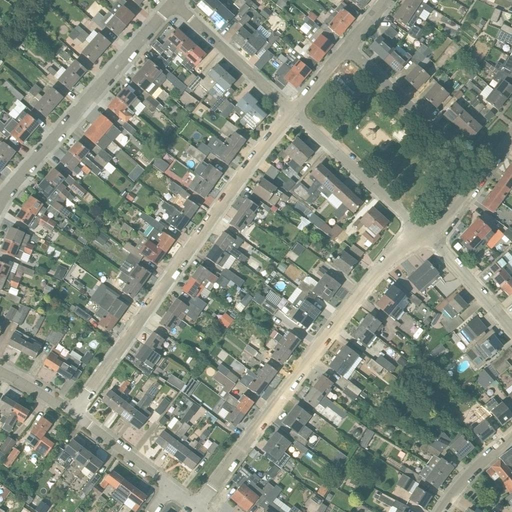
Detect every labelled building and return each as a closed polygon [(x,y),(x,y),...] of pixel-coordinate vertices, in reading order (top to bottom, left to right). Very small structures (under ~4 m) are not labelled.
[(115,7),(110,13),(126,27),(134,17),(123,7),(127,3),(124,0),(123,0),(110,0),(109,1),(115,7)] [(202,0),(196,7),(209,18),(220,6),(214,0),(202,0)] [(241,0),(245,3),(244,4),(249,9),(251,7),(255,10),(257,8),(248,0),(241,0)] [(279,0),(275,5),(280,10),(282,11),(287,5),(285,4),(288,0),(279,0)] [(348,0),(350,1),(361,11),(369,1),(368,0),(348,0)] [(418,0),(406,0),(402,6),(413,14),(418,17),(423,10),(436,19),(439,15),(421,2),(418,0)] [(327,13),(330,15),(347,28),(354,19),(346,13),(350,9),(342,3),(335,11),(331,8),(327,13)] [(241,18),(249,9),(244,4),(236,13),(241,18)] [(220,6),(209,18),(221,30),(233,18),(220,6)] [(407,34),(417,40),(422,31),(413,25),(418,17),(413,14),(402,6),(394,18),(410,29),(407,34)] [(272,13),(265,7),(260,14),(266,20),(272,13)] [(489,21),(496,24),(501,11),(494,9),(489,21)] [(281,17),(287,22),(292,16),(285,11),(281,17)] [(110,13),(109,12),(103,18),(98,13),(91,21),(102,31),(106,27),(117,37),(126,27),(110,13)] [(307,17),(313,22),(317,18),(311,12),(307,17)] [(232,40),(241,48),(255,32),(246,24),(250,19),(246,15),(238,23),(243,27),(232,40)] [(330,15),(319,28),(328,35),(332,31),(339,37),(347,28),(330,15)] [(304,37),(309,41),(325,54),(332,45),(325,39),(328,35),(319,28),(315,24),(309,19),(305,24),(311,29),(304,37)] [(486,22),(482,20),(477,27),(481,29),(486,22)] [(511,34),(511,29),(503,25),(500,30),(511,36),(511,34)] [(77,26),(74,30),(79,34),(85,40),(89,36),(77,26)] [(370,48),(384,60),(393,51),(388,46),(393,41),(391,40),(397,34),(394,31),(390,27),(370,48)] [(167,49),(172,54),(173,53),(187,38),(177,29),(160,48),(164,52),(167,49)] [(504,42),(511,46),(511,44),(511,36),(500,30),(495,40),(503,44),(504,42)] [(255,32),(241,48),(242,47),(252,56),(251,57),(252,58),(261,47),(266,52),(267,51),(279,37),(272,32),(270,35),(265,40),(255,32)] [(85,40),(79,34),(76,38),(82,44),(85,40)] [(99,34),(90,44),(102,54),(110,44),(99,34)] [(187,38),(173,53),(183,61),(183,62),(196,47),(187,38)] [(296,45),(292,50),(307,61),(310,57),(317,63),(325,54),(309,41),(301,50),(296,45)] [(15,50),(19,46),(14,42),(10,46),(15,50)] [(102,54),(90,44),(82,54),(93,64),(102,54)] [(419,57),(422,54),(427,48),(422,45),(418,48),(414,53),(419,57)] [(183,62),(183,61),(180,64),(190,73),(206,56),(196,47),(183,62)] [(427,48),(422,54),(426,57),(432,50),(429,47),(427,48)] [(284,65),(290,70),(292,72),(303,80),(310,71),(303,65),(307,61),(292,50),(285,59),(287,60),(284,65)] [(273,56),(267,51),(266,52),(263,54),(270,60),(273,56)] [(393,51),(384,60),(398,73),(408,63),(407,62),(411,58),(407,54),(407,53),(402,59),(393,51)] [(64,52),(60,56),(66,61),(70,57),(64,52)] [(159,56),(155,60),(165,69),(174,59),(171,55),(165,61),(159,56)] [(429,77),(428,76),(422,70),(430,61),(426,57),(405,80),(411,85),(417,91),(429,77)] [(70,67),(66,71),(78,81),(87,71),(75,61),(75,62),(70,67)] [(166,80),(171,85),(176,79),(169,73),(165,77),(161,73),(162,73),(149,61),(140,71),(153,82),(159,87),(166,80)] [(213,88),(225,74),(216,65),(213,70),(212,69),(211,71),(204,79),(202,81),(197,76),(196,78),(186,88),(192,93),(199,84),(203,88),(208,93),(213,88)] [(56,73),(50,67),(46,71),(53,77),(56,73)] [(292,72),(290,70),(287,75),(284,72),(277,80),(285,87),(288,83),(296,89),(303,80),(292,72)] [(78,81),(66,71),(58,81),(69,91),(78,81)] [(151,97),(159,87),(153,82),(140,71),(132,81),(147,94),(149,95),(145,100),(156,109),(155,109),(159,113),(163,108),(159,105),(159,104),(153,99),(151,97)] [(498,84),(493,90),(506,100),(511,91),(511,87),(509,86),(511,81),(511,80),(504,75),(501,73),(498,71),(492,80),(498,84)] [(182,84),(186,88),(196,78),(191,73),(186,80),(182,84)] [(217,109),(218,110),(227,101),(226,100),(222,96),(230,88),(231,87),(231,86),(235,82),(225,74),(213,88),(221,96),(210,108),(215,112),(217,109)] [(424,98),(430,103),(436,108),(448,95),(443,90),(441,88),(449,79),(445,75),(424,98)] [(477,96),(481,92),(468,80),(464,85),(477,96)] [(20,102),(24,97),(6,82),(3,87),(20,102)] [(488,84),(482,92),(488,96),(494,87),(488,84)] [(35,85),(32,88),(38,94),(41,90),(35,85)] [(38,94),(32,88),(28,92),(39,102),(34,108),(46,118),(54,108),(43,98),(38,94)] [(63,99),(51,88),(43,98),(54,108),(63,99)] [(125,88),(116,98),(132,112),(140,102),(136,99),(136,98),(125,88)] [(457,101),(463,95),(458,90),(453,97),(457,101)] [(506,100),(493,90),(485,101),(498,111),(506,100)] [(233,111),(242,119),(254,105),(257,103),(248,94),(235,108),(231,104),(230,104),(227,101),(218,110),(221,113),(219,116),(225,119),(233,111)] [(125,123),(121,127),(132,136),(136,132),(126,123),(131,117),(134,114),(131,112),(132,112),(116,98),(108,108),(125,123)] [(480,102),(475,98),(469,105),(474,109),(480,102)] [(19,115),(14,121),(19,125),(31,135),(39,126),(23,111),(26,108),(17,100),(13,104),(16,106),(13,110),(19,115)] [(152,113),(155,109),(156,109),(145,100),(141,104),(152,113)] [(443,115),(452,124),(463,112),(459,108),(454,103),(443,115)] [(242,119),(238,122),(243,127),(246,123),(254,130),(266,116),(254,105),(242,119)] [(452,124),(461,132),(472,120),(463,112),(452,124)] [(490,112),(484,118),(488,121),(494,115),(490,112)] [(101,115),(92,125),(103,135),(112,125),(101,115)] [(19,125),(14,121),(13,120),(6,127),(0,121),(0,133),(7,139),(11,135),(22,145),(31,135),(19,125)] [(472,120),(461,132),(471,141),(482,129),(472,120)] [(103,135),(92,125),(84,135),(95,145),(103,135)] [(168,128),(162,135),(167,139),(173,132),(168,128)] [(221,134),(217,139),(237,153),(246,141),(235,133),(230,139),(227,137),(227,138),(221,134)] [(196,149),(206,157),(209,153),(217,158),(228,166),(237,153),(217,139),(216,139),(209,148),(201,143),(196,149)] [(287,156),(292,160),(305,147),(297,139),(285,152),(283,150),(277,156),(283,161),(287,156)] [(3,143),(0,147),(0,157),(7,163),(15,153),(3,143)] [(84,166),(90,171),(96,177),(101,171),(84,157),(89,153),(77,143),(69,152),(80,162),(84,166)] [(201,164),(206,157),(196,149),(196,150),(190,145),(185,153),(201,164)] [(292,160),(287,165),(297,175),(303,168),(301,167),(313,154),(305,147),(292,160)] [(109,156),(102,149),(97,154),(108,163),(112,159),(109,156)] [(156,157),(148,150),(140,159),(148,166),(156,157)] [(71,172),(80,162),(69,152),(60,162),(71,172)] [(108,163),(97,154),(93,159),(107,172),(112,167),(108,163)] [(158,158),(152,166),(163,174),(169,166),(158,158)] [(208,164),(198,177),(213,187),(222,174),(211,166),(208,164)] [(305,202),(305,203),(313,195),(331,174),(320,165),(311,175),(317,180),(313,185),(313,184),(307,190),(299,183),(291,192),(304,203),(305,202)] [(81,170),(87,175),(90,171),(84,166),(81,170)] [(272,182),(279,172),(271,166),(263,175),(272,182)] [(54,170),(45,180),(56,189),(67,198),(71,202),(74,198),(70,195),(64,190),(66,188),(61,184),(65,180),(54,170)] [(136,178),(130,173),(127,177),(133,182),(136,178)] [(332,194),(341,184),(331,174),(313,195),(305,203),(310,206),(316,199),(316,198),(321,193),(327,199),(332,194)] [(511,178),(505,174),(497,184),(508,192),(508,193),(511,195),(511,178)] [(196,176),(188,188),(193,192),(204,199),(213,187),(198,177),(196,176)] [(282,194),(283,193),(261,179),(252,192),(267,203),(268,202),(273,206),(279,198),(285,203),(289,198),(282,194)] [(287,193),(295,184),(290,179),(281,188),(287,193)] [(47,203),(49,205),(59,213),(66,218),(70,213),(61,206),(67,198),(56,189),(45,180),(36,189),(46,198),(47,203)] [(81,198),(86,192),(74,182),(70,188),(81,198)] [(180,197),(172,208),(189,220),(198,207),(188,200),(191,196),(184,191),(181,189),(174,184),(172,182),(167,189),(176,196),(177,194),(180,197)] [(332,194),(342,203),(343,204),(352,194),(341,184),(332,194)] [(497,184),(490,195),(501,203),(508,193),(508,192),(497,184)] [(129,192),(125,197),(131,202),(135,197),(129,192)] [(363,204),(352,194),(343,204),(333,216),(339,221),(349,210),(354,214),(363,204)] [(501,203),(490,195),(482,206),(493,214),(496,209),(501,203)] [(43,215),(46,211),(46,210),(42,207),(43,205),(30,197),(23,208),(35,216),(54,228),(56,224),(43,215)] [(238,212),(251,221),(254,216),(253,214),(258,207),(247,199),(238,212)] [(189,220),(172,208),(164,202),(160,207),(166,211),(165,212),(172,217),(174,218),(169,225),(180,233),(189,220)] [(35,216),(23,208),(16,219),(28,227),(32,221),(41,227),(39,231),(50,236),(54,229),(53,229),(54,228),(35,216)] [(364,224),(368,228),(380,216),(372,208),(360,221),(358,219),(352,226),(358,231),(364,224)] [(145,239),(148,241),(165,253),(174,241),(163,233),(161,232),(164,227),(162,226),(153,220),(142,212),(138,218),(142,220),(153,228),(147,237),(138,231),(137,233),(145,239)] [(251,221),(238,212),(229,225),(240,232),(241,231),(245,234),(249,229),(247,228),(248,226),(261,235),(264,231),(252,221),(251,221)] [(380,216),(368,228),(373,233),(367,239),(373,244),(379,238),(376,236),(388,223),(380,216)] [(97,218),(94,222),(100,227),(103,223),(97,218)] [(303,218),(296,227),(302,232),(310,223),(303,218)] [(478,220),(469,229),(480,240),(485,244),(494,235),(478,220)] [(100,227),(94,222),(91,225),(97,230),(100,227)] [(342,231),(336,225),(332,230),(325,223),(319,229),(328,236),(333,241),(334,240),(342,231)] [(132,229),(124,224),(121,228),(120,229),(128,235),(132,229)] [(29,236),(24,234),(10,228),(5,240),(19,246),(24,248),(32,251),(34,247),(34,246),(26,243),(29,236)] [(474,256),(481,248),(476,244),(480,240),(469,229),(460,239),(468,246),(471,249),(469,252),(474,256)] [(511,233),(507,229),(502,235),(511,244),(511,233)] [(90,237),(83,232),(77,241),(84,246),(90,237)] [(100,233),(95,241),(103,246),(108,239),(100,233)] [(224,233),(215,245),(228,254),(230,256),(235,259),(235,260),(238,262),(243,266),(244,265),(252,270),(256,265),(247,259),(248,259),(230,247),(235,241),(224,233)] [(19,246),(5,240),(0,252),(14,258),(20,260),(23,253),(30,256),(32,251),(24,248),(19,246)] [(123,249),(130,254),(131,254),(141,261),(143,257),(156,266),(165,253),(148,241),(140,252),(127,243),(123,249)] [(305,249),(297,244),(291,252),(299,257),(305,249)] [(217,265),(222,268),(230,256),(228,254),(215,245),(206,258),(217,266),(217,265)] [(353,245),(348,251),(359,259),(364,253),(353,245)] [(342,252),(338,258),(336,260),(331,256),(327,261),(347,276),(352,269),(357,263),(342,252)] [(120,272),(129,277),(142,286),(151,274),(138,265),(141,261),(131,254),(130,254),(126,260),(128,261),(120,272)] [(492,278),(501,287),(511,277),(511,268),(502,257),(500,259),(489,268),(495,275),(492,278)] [(0,262),(0,276),(6,279),(18,284),(20,279),(13,277),(16,271),(32,277),(34,272),(9,261),(7,266),(0,262)] [(427,262),(418,271),(431,286),(440,277),(427,262)] [(287,267),(282,263),(278,269),(283,273),(287,267)] [(53,278),(61,281),(66,269),(58,266),(53,278)] [(200,266),(191,279),(204,288),(209,282),(207,280),(211,274),(200,266)] [(244,282),(224,268),(219,274),(230,282),(235,285),(240,288),(244,282)] [(322,279),(319,284),(333,294),(340,285),(326,275),(328,273),(320,268),(315,274),(322,279)] [(431,286),(418,271),(408,280),(421,294),(431,286)] [(229,281),(221,275),(215,283),(224,289),(229,281)] [(6,279),(0,276),(0,290),(1,291),(3,286),(8,288),(9,286),(16,289),(18,284),(6,279)] [(129,277),(124,284),(126,285),(122,292),(133,299),(142,286),(129,277)] [(511,277),(501,287),(509,297),(511,294),(511,277)] [(195,300),(196,300),(200,294),(204,288),(191,279),(182,291),(193,299),(194,299),(195,300)] [(84,286),(76,280),(72,286),(80,291),(84,286)] [(296,288),(301,292),(302,291),(314,300),(317,296),(327,303),(333,294),(319,284),(316,289),(310,285),(308,287),(301,282),(296,288)] [(53,289),(46,286),(43,294),(50,297),(53,289)] [(392,286),(384,296),(397,307),(397,306),(405,296),(392,286)] [(301,292),(292,305),(313,320),(320,312),(310,305),(314,300),(302,291),(301,292)] [(18,304),(21,298),(7,293),(4,298),(18,304)] [(259,306),(264,299),(257,293),(251,300),(259,306)] [(247,294),(235,307),(240,312),(252,299),(247,294)] [(397,307),(384,296),(376,306),(395,321),(403,311),(397,306),(397,307)] [(409,301),(417,307),(421,302),(413,296),(409,301)] [(458,314),(467,306),(458,296),(446,306),(455,316),(458,314)] [(177,299),(168,312),(181,321),(189,310),(198,316),(201,311),(192,305),(189,309),(187,308),(188,307),(177,299)] [(273,316),(278,309),(275,307),(264,299),(259,306),(273,316)] [(105,302),(101,308),(118,320),(127,307),(116,300),(112,306),(105,302)] [(195,300),(192,305),(201,311),(205,307),(196,300),(195,300)] [(313,320),(292,305),(288,302),(283,308),(288,311),(284,316),(291,321),(293,319),(307,329),(313,320)] [(29,309),(21,305),(18,311),(12,322),(20,326),(29,309)] [(18,311),(11,307),(5,318),(12,322),(18,311)] [(76,307),(72,312),(87,323),(91,317),(76,307)] [(118,320),(101,308),(95,316),(101,320),(98,325),(109,333),(118,320)] [(181,321),(168,312),(159,325),(170,332),(174,326),(176,328),(180,322),(181,321)] [(440,315),(438,313),(431,325),(433,326),(440,315)] [(361,325),(362,326),(372,334),(380,324),(368,315),(361,325)] [(44,319),(40,317),(30,336),(34,338),(44,319)] [(233,321),(229,317),(223,325),(227,329),(233,321)] [(456,335),(468,350),(485,336),(482,333),(485,331),(475,319),(456,335)] [(224,328),(219,325),(215,331),(219,335),(224,328)] [(58,331),(50,343),(56,347),(67,329),(61,326),(58,331)] [(372,334),(362,326),(353,337),(352,336),(352,337),(363,345),(372,334)] [(58,331),(53,328),(45,340),(50,343),(58,331)] [(278,344),(291,353),(300,341),(290,333),(285,339),(283,337),(282,338),(277,334),(278,334),(272,330),(268,336),(278,344)] [(7,345),(21,352),(29,338),(22,334),(15,331),(14,333),(7,345)] [(153,333),(144,346),(161,357),(165,351),(162,349),(160,347),(164,340),(153,333)] [(476,344),(464,353),(478,369),(485,363),(484,362),(489,358),(502,347),(493,337),(489,340),(485,336),(476,344)] [(29,338),(21,352),(35,359),(41,347),(34,344),(35,342),(29,338)] [(431,352),(436,358),(447,349),(442,343),(431,352)] [(291,353),(278,344),(274,350),(276,351),(271,358),(282,366),(291,353)] [(247,345),(243,350),(253,357),(256,352),(247,345)] [(154,370),(152,369),(161,357),(144,346),(135,358),(138,360),(134,366),(145,373),(143,375),(148,378),(154,370)] [(344,347),(337,357),(350,367),(358,357),(344,347)] [(43,364),(56,373),(65,359),(59,355),(60,353),(53,349),(50,353),(51,353),(43,364)] [(91,356),(86,353),(80,362),(84,365),(91,356)] [(501,355),(489,364),(495,370),(506,361),(501,355)] [(392,365),(380,356),(375,362),(383,368),(387,372),(392,365)] [(350,367),(337,357),(329,367),(342,377),(350,367)] [(407,362),(400,357),(396,362),(403,367),(407,362)] [(65,359),(56,373),(69,381),(77,370),(70,365),(72,363),(65,359)] [(375,362),(370,359),(365,366),(378,375),(383,368),(375,362)] [(495,370),(499,376),(511,367),(506,361),(495,370)] [(218,371),(223,375),(227,370),(220,364),(216,370),(218,371)] [(259,368),(254,375),(268,385),(277,372),(266,364),(261,370),(259,369),(259,368)] [(496,377),(487,367),(483,370),(482,369),(473,377),(484,391),(498,379),(497,378),(496,377)] [(217,395),(223,400),(228,394),(235,384),(223,375),(218,371),(212,379),(224,387),(217,395)] [(268,385),(254,375),(249,371),(239,383),(248,389),(258,397),(268,385)] [(322,376),(313,388),(326,398),(330,392),(328,390),(333,384),(322,376)] [(101,401),(111,409),(119,398),(123,394),(126,388),(130,384),(127,381),(119,391),(118,390),(114,395),(110,391),(101,401)] [(175,387),(177,388),(180,391),(185,384),(181,382),(178,386),(176,385),(175,387)] [(361,392),(350,383),(346,387),(357,396),(361,392)] [(120,416),(129,423),(138,412),(148,398),(151,400),(159,390),(152,385),(137,404),(133,409),(128,405),(120,416)] [(357,396),(346,387),(342,393),(353,402),(357,396)] [(181,393),(188,398),(191,393),(185,388),(181,393)] [(326,398),(313,388),(304,401),(314,409),(318,404),(324,410),(326,407),(343,420),(347,415),(346,414),(326,398)] [(123,401),(126,396),(123,394),(119,398),(111,409),(120,416),(128,405),(123,401)] [(225,401),(244,415),(254,403),(243,395),(238,402),(228,394),(223,400),(225,401)] [(2,414),(7,418),(8,418),(16,404),(3,396),(0,401),(0,410),(3,412),(2,414)] [(138,412),(129,423),(139,430),(151,415),(145,410),(152,401),(151,400),(148,398),(138,412)] [(511,415),(502,403),(498,407),(492,399),(485,405),(502,426),(511,417),(511,415)] [(244,415),(225,401),(220,408),(229,414),(224,420),(235,428),(244,415)] [(155,412),(160,416),(167,407),(162,403),(155,412)] [(9,433),(12,428),(17,420),(22,424),(30,412),(16,404),(8,418),(7,418),(4,423),(4,424),(2,428),(9,433)] [(185,414),(191,418),(199,408),(193,404),(185,414)] [(296,406),(290,415),(304,425),(310,417),(296,406)] [(485,421),(485,422),(483,420),(487,416),(479,407),(474,412),(478,416),(467,425),(472,432),(473,431),(482,442),(494,432),(485,421)] [(213,424),(217,419),(207,412),(203,417),(213,424)] [(164,449),(173,457),(181,446),(187,438),(184,435),(190,427),(186,424),(191,418),(185,414),(179,422),(179,423),(182,426),(172,439),(164,449)] [(304,425),(290,415),(283,423),(297,434),(304,425)] [(163,417),(159,422),(164,426),(168,421),(163,417)] [(32,450),(44,458),(54,445),(43,437),(51,425),(42,418),(30,435),(39,441),(32,450)] [(155,442),(164,449),(172,439),(182,426),(179,423),(179,422),(178,421),(171,431),(167,428),(163,432),(162,432),(155,442)] [(393,430),(388,427),(385,432),(390,435),(393,430)] [(373,433),(367,429),(357,445),(364,449),(373,433)] [(199,438),(201,439),(203,441),(204,442),(210,433),(206,430),(199,438)] [(276,433),(269,442),(283,452),(290,444),(276,433)] [(443,433),(429,446),(441,453),(448,447),(460,460),(473,448),(459,433),(450,441),(443,433)] [(300,437),(297,441),(304,447),(308,442),(300,437)] [(0,448),(0,449),(1,450),(7,454),(15,443),(8,438),(0,448)] [(173,457),(183,464),(191,453),(198,443),(194,440),(192,443),(191,441),(185,449),(181,446),(173,457)] [(66,470),(69,465),(82,448),(72,441),(64,451),(68,455),(63,462),(58,459),(55,462),(66,470)] [(296,441),(293,446),(304,455),(308,450),(296,441)] [(283,452),(269,442),(263,450),(277,461),(283,452)] [(434,456),(426,466),(433,470),(445,479),(453,469),(441,460),(437,458),(441,453),(429,446),(424,442),(418,449),(425,454),(426,452),(434,456)] [(207,450),(202,446),(198,443),(191,453),(183,464),(192,471),(204,455),(206,452),(207,450)] [(207,450),(206,452),(211,455),(218,446),(213,443),(207,450)] [(73,475),(77,478),(93,456),(82,448),(69,465),(76,471),(73,475)] [(511,448),(499,459),(500,460),(511,473),(511,448)] [(8,469),(20,452),(14,449),(3,465),(8,469)] [(93,456),(77,478),(80,480),(84,475),(86,477),(90,471),(95,475),(103,464),(93,456)] [(511,511),(511,473),(500,460),(486,472),(494,482),(499,477),(511,492),(505,499),(511,508),(511,511)] [(343,466),(338,461),(334,467),(339,471),(343,466)] [(273,465),(266,473),(272,478),(279,469),(273,465)] [(407,468),(403,475),(418,484),(422,478),(437,489),(445,479),(433,470),(426,466),(419,476),(407,468)] [(231,498),(239,505),(255,486),(248,480),(252,476),(242,468),(231,481),(239,488),(231,498)] [(108,484),(116,489),(123,479),(112,471),(100,486),(104,489),(108,484)] [(330,486),(337,490),(345,477),(338,473),(330,486)] [(418,484),(403,475),(397,485),(408,492),(409,490),(414,493),(409,500),(424,509),(431,497),(417,488),(419,485),(418,484)] [(127,498),(128,498),(135,488),(123,479),(116,489),(110,497),(121,506),(127,498)] [(94,485),(89,481),(81,491),(86,496),(94,485)] [(247,511),(256,502),(261,505),(273,488),(267,483),(261,491),(255,486),(239,505),(246,511),(247,511)] [(330,488),(323,484),(319,491),(325,495),(330,488)] [(263,511),(276,511),(279,509),(272,503),(282,490),(276,485),(273,488),(261,505),(266,509),(263,511)] [(99,496),(103,492),(95,486),(92,490),(99,496)] [(135,488),(128,498),(135,504),(131,510),(133,511),(135,511),(147,498),(135,488)] [(10,492),(6,489),(1,497),(5,500),(10,492)] [(83,500),(86,496),(81,491),(77,496),(83,500)] [(33,499),(24,493),(20,499),(29,506),(33,499)] [(395,511),(405,511),(408,507),(395,500),(394,503),(380,495),(380,497),(378,500),(391,507),(392,506),(397,509),(395,511)] [(104,505),(107,501),(100,496),(98,500),(104,505)] [(321,501),(314,497),(311,501),(317,506),(321,501)]
